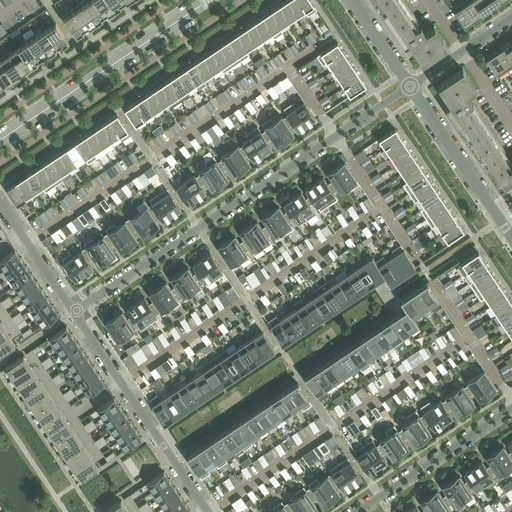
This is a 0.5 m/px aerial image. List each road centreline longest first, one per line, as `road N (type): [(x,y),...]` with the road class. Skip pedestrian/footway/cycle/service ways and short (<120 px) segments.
road 1 (residential): [(74,312),(410,87)]
road 2 (tertiary): [(0,140),(209,0)]
road 3 (residential): [(74,312),(207,511)]
road 4 (residential): [(358,511),(511,410)]
road 5 (residential): [(410,87),(511,238)]
road 6 (residential): [(0,202),(74,312)]
road 7 (residential): [(410,87),(511,18)]
